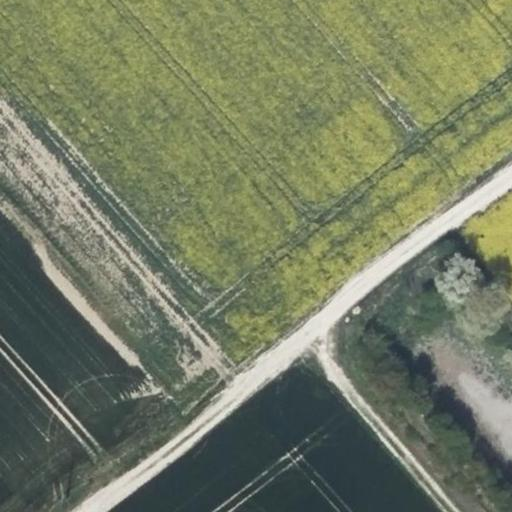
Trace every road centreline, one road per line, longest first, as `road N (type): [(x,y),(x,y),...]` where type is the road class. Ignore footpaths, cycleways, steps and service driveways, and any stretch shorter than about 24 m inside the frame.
road 1 (track): [(77,511),(511,177)]
road 2 (track): [(463,511),(305,335)]
